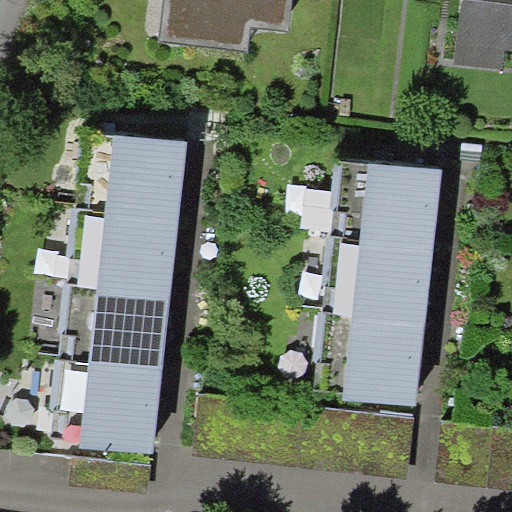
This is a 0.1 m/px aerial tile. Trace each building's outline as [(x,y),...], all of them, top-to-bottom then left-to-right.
[(280,0),(173,0),(175,0),(174,3),(216,8),(215,16),(277,23),(280,0)] [(511,46),(511,0),(460,0),(454,61),(500,66),(502,45),(511,46)] [(160,292),(168,293),(173,249),(165,248),(167,231),(169,217),(176,217),(181,173),(174,172),(176,153),(177,140),(185,140),(185,138),(84,127),(78,179),(87,180),(85,203),(76,202),(70,255),(79,256),(77,279),(67,278),(61,331),(71,332),(68,355),(59,354),(53,406),(63,407),(60,432),(50,431),(50,433),(151,444),(156,400),(148,399),(151,377),(152,368),(159,369),(164,324),(157,323),(159,301),(160,292)] [(434,171),(434,169),(334,158),(328,210),(337,211),(335,234),(325,233),(319,286),(329,287),(326,310),(317,309),(311,361),(321,362),(318,387),(308,386),(308,388),(409,399),(414,355),(407,354),(409,333),(410,323),(417,324),(422,280),(415,279),(417,258),(418,247),(426,248),(431,204),(423,203),(426,181),(427,170),(434,171)] [(410,414),(202,391),(197,439),(404,463),(410,414)] [(511,426),(438,419),(433,466),(511,474),(511,426)] [(66,481),(141,489),(143,468),(68,460),(66,481)]
